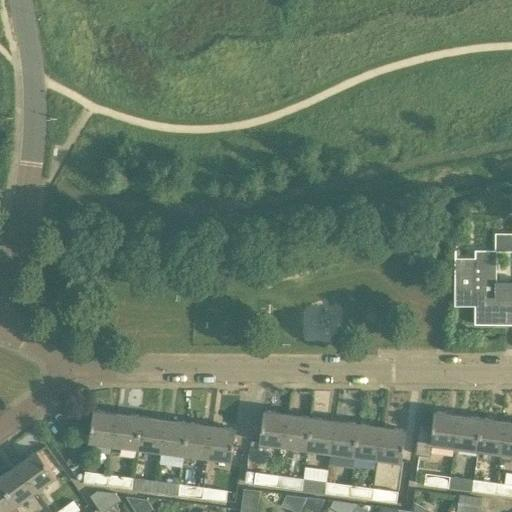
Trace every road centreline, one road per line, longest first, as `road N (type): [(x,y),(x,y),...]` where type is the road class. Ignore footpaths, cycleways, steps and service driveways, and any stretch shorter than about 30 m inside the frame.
road 1 (residential): [(511,376),(64,366)]
road 2 (residential): [(0,267),(26,195),(33,121),(16,0)]
